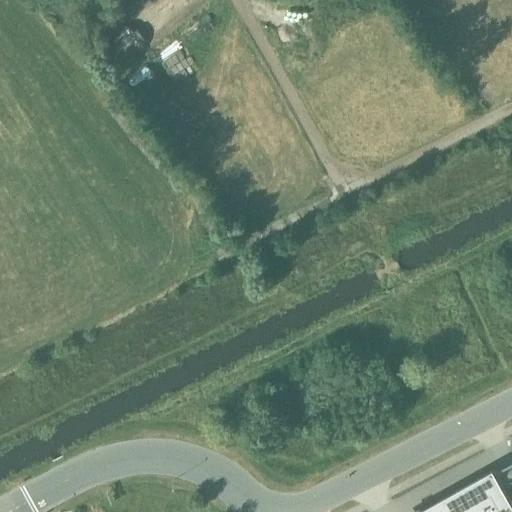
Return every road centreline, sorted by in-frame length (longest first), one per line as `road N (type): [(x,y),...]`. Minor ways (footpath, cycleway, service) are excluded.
road 1 (unclassified): [(268,511),(197,469),(156,459),(85,473),(12,511)]
road 2 (unclassified): [(511,404),(286,511)]
